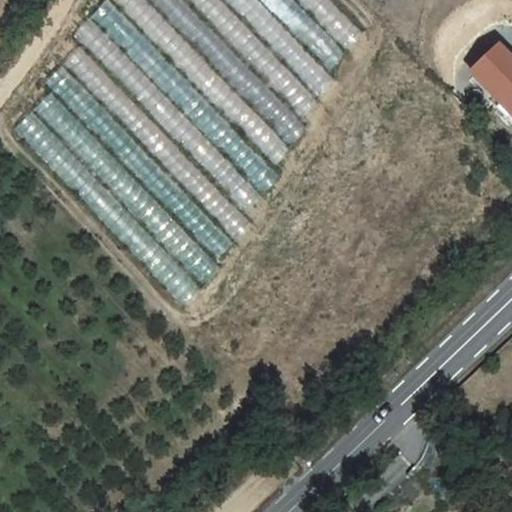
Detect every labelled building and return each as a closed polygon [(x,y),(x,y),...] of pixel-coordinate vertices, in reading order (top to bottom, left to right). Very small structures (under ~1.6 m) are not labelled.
[(109,0),(108,0),(93,15),(264,193),(280,177),(109,0)] [(145,0),(113,0),(272,165),(289,149),(145,0)] [(181,0),(150,0),(289,144),(305,128),(181,0)] [(218,0),(187,0),(300,117),(316,101),(218,0)] [(255,0),(224,0),(315,94),(331,79),(255,0)] [(291,0),(259,0),(328,71),(344,55),(291,0)] [(328,0),(296,0),(345,50),(361,34),(328,0)] [(90,20),(73,36),(244,213),(261,198),(90,20)] [(80,46),(64,62),(235,239),(251,224),(80,46)] [(511,67),(495,50),(467,77),(511,121),(511,67)] [(62,66),(45,82),(216,259),(233,244),(62,66)] [(53,92),(35,110),(200,286),(219,268),(53,92)] [(32,112),(14,129),(180,305),(198,288),(32,112)]
